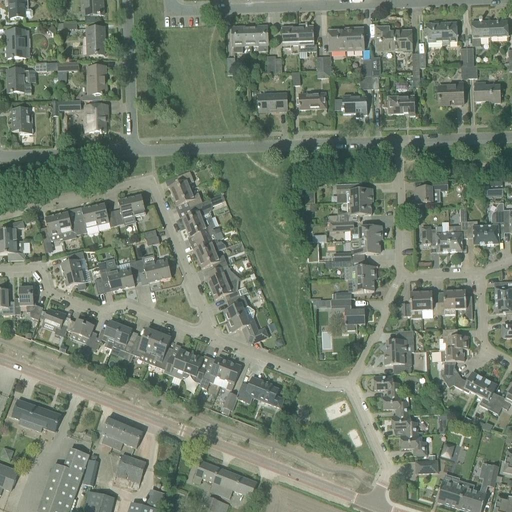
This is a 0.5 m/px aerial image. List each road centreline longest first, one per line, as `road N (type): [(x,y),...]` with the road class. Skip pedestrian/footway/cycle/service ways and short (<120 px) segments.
road 1 (tertiary): [(371,505),(0,360)]
road 2 (residential): [(203,335),(205,318),(150,183),(0,215)]
road 3 (residential): [(130,153),(398,141)]
road 4 (residential): [(203,335),(125,305),(97,311),(50,293),(39,271),(0,270)]
road 5 (residential): [(305,6),(511,0)]
road 6 (residential): [(349,383),(326,383),(203,335)]
road 7 (residential): [(130,153),(126,0)]
road 8 (residential): [(171,8),(305,6)]
road 9 (residential): [(399,275),(398,141)]
road 10 (residential): [(0,157),(130,153)]
road 11 (residential): [(349,383),(399,275)]
